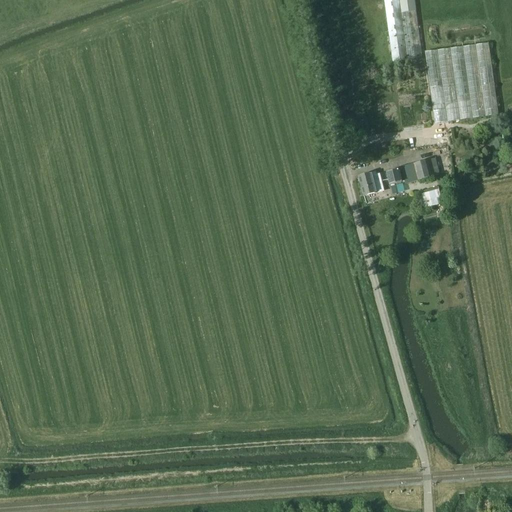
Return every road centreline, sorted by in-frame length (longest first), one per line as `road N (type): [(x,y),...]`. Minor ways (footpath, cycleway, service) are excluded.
road 1 (unclassified): [(428,511),(422,455),(303,0)]
road 2 (track): [(0,479),(422,455)]
